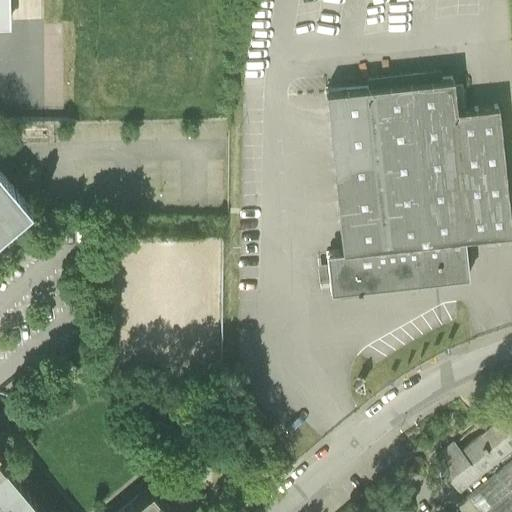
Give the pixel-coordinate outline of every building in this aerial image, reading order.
[(11,0),(0,0),(0,25),(12,26),(11,0)] [(328,255),(332,293),(468,278),(464,242),(511,236),(511,223),(499,105),(456,110),(453,81),(328,94),(345,254),(328,255)] [(0,175),(0,233),(29,211),(0,175)] [(458,439),(437,456),(483,511),(511,511),(511,409),(465,448),(458,439)] [(0,467),(0,511),(41,511),(32,500),(32,499),(4,464),(0,467)] [(173,511),(153,487),(122,511),(173,511)]
